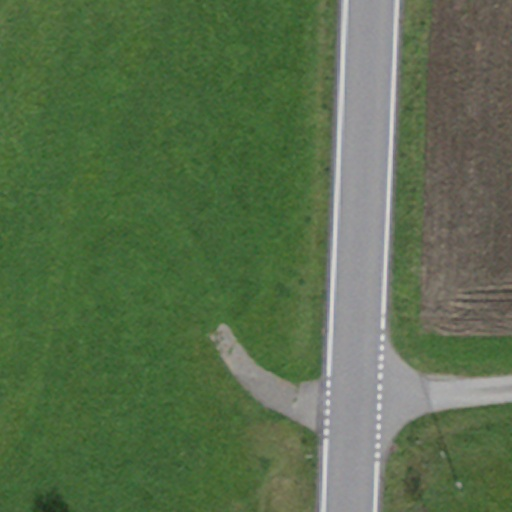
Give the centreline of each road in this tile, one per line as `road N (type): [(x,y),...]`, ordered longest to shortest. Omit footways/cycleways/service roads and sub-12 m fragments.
road 1 (tertiary): [(371,0),(349,511)]
road 2 (track): [(511,398),(354,411)]
